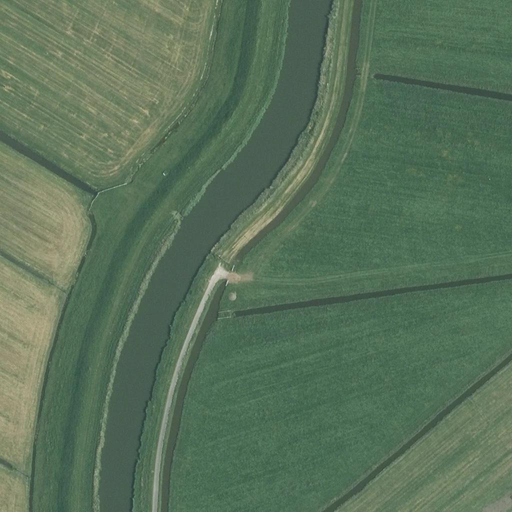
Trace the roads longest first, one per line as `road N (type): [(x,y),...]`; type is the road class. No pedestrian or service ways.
road 1 (track): [(155,511),(173,385),(216,276)]
road 2 (track): [(121,198),(103,176),(0,113)]
